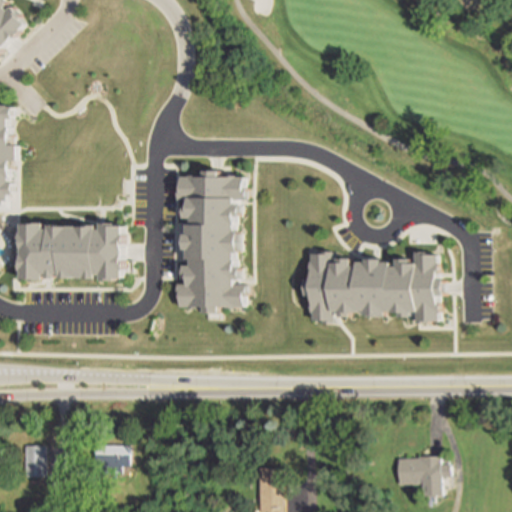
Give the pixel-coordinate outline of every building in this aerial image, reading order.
[(0,106),(16,106),(16,120),(12,120),(12,146),(19,146),(19,161),(13,161),(13,177),(11,177),(11,183),(15,183),(15,195),(11,195),(11,201),(7,201),(7,204),(0,204),(0,106)] [(226,172),(227,180),(231,179),(244,178),(244,181),(251,180),(252,190),(253,190),(254,202),(242,203),(243,208),(247,207),(248,219),(243,219),(244,227),(242,227),(242,235),(246,234),(247,251),(245,252),(246,255),(243,256),(244,270),(247,270),(248,282),(243,282),(243,287),(253,287),(254,298),(251,299),(251,307),(225,310),(226,315),(211,317),(210,309),(186,311),(185,299),(183,299),(182,286),(193,285),(193,282),(190,282),(189,267),(196,267),(196,262),(193,262),(192,252),(191,252),(189,237),(193,237),(192,228),(198,228),(197,221),(191,221),(190,207),(194,207),(194,202),(183,203),(182,191),(186,191),(185,180),(193,179),(193,178),(204,177),(205,180),(210,180),(210,174),(226,172)] [(339,253),(340,265),(343,264),(343,261),(358,260),(358,268),(363,267),(363,265),(373,264),(373,263),(388,261),(388,265),(397,264),(397,270),(404,269),(404,263),(417,262),(418,267),(423,266),(422,256),(434,255),(434,259),(445,258),(445,267),(446,267),(447,278),(444,278),(445,284),(450,283),(452,299),(445,300),(445,305),(446,317),(443,317),(443,325),(434,325),(434,327),(422,327),(421,315),(416,316),(416,320),(405,321),(405,316),(397,317),(397,314),(389,315),(390,318),(372,319),(372,317),(369,318),(369,315),(354,316),(354,318),(342,319),(342,314),(337,315),(337,325),(326,325),(325,322),(317,323),(315,296),(309,296),(308,282),(316,281),(315,257),(326,256),(326,254),(339,253)] [(97,443),(134,444),(134,465),(126,465),(126,472),(97,471),(97,443)] [(47,444),(47,475),(26,475),(25,444),(47,444)] [(400,457),(422,456),(422,455),(450,454),(450,458),(445,459),(445,463),(452,463),(453,475),(445,475),(446,494),(426,495),(426,482),(401,483),(400,457)] [(262,511),(262,467),(287,466),(287,511),(262,511)]
